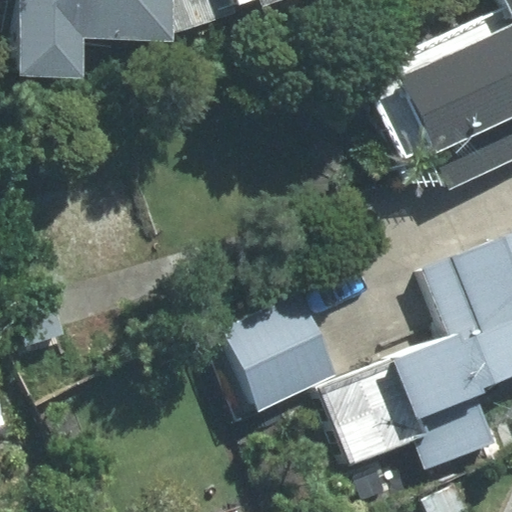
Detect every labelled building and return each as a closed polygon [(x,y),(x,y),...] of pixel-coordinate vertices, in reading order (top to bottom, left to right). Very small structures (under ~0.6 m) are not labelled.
[(152,0),(0,0),(0,76),(57,79),(59,40),(150,43),(152,0)] [(228,0),(233,12),(267,0),(228,0)] [(370,81),(419,191),(511,149),(511,0),(482,0),(494,27),(370,81)] [(456,384),(511,362),(511,246),(505,229),(403,268),(428,332),(364,357),(406,466),(478,439),(456,384)] [(278,291),(201,325),(238,409),(315,375),(278,291)]
